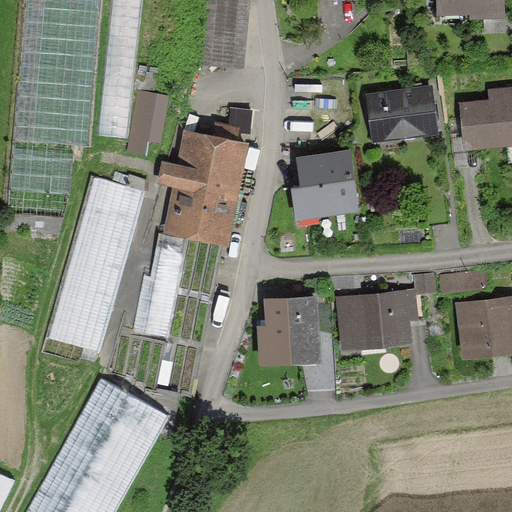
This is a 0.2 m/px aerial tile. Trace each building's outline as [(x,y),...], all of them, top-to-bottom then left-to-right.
[(102,0),(24,0),(9,207),(67,212),(72,142),(91,144),(102,0)] [(142,0),(113,0),(98,132),(128,135),(142,0)] [(248,0),(207,0),(202,61),(243,65),(248,0)] [(505,0),(439,0),(440,15),(506,14),(505,0)] [(432,83),(367,93),(375,142),(439,133),(432,83)] [(492,99),(462,102),(467,149),(511,144),(511,85),(490,88),(492,99)] [(171,96),(141,91),(134,136),(164,141),(171,96)] [(250,137),(184,125),(178,160),(165,158),(161,180),(177,183),(168,229),(230,241),(250,137)] [(352,146),(297,155),(301,179),(294,180),(300,219),(362,209),(352,146)] [(144,190),(93,176),(48,333),(98,347),(144,190)] [(187,236),(160,231),(152,274),(145,272),(135,327),(169,333),(187,236)] [(488,268),(443,274),(445,290),(490,285),(488,268)] [(436,272),(415,274),(417,291),(437,290),(436,272)] [(416,289),(338,294),(340,329),(343,334),(344,346),(414,342),(412,319),(419,319),(416,289)] [(320,295),(269,297),(271,323),(260,324),(262,365),(323,362),(320,295)] [(511,296),(457,302),(464,361),(511,355),(511,296)] [(117,511),(171,409),(101,372),(27,511),(117,511)] [(0,510),(14,482),(0,475),(0,510)]
